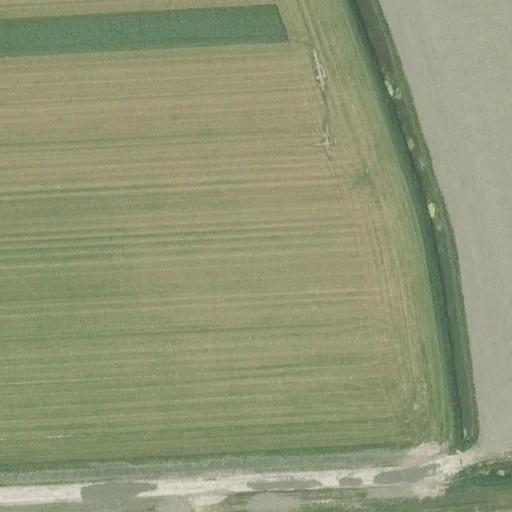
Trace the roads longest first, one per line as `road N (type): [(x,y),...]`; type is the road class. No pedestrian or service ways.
road 1 (track): [(491,453),(433,478),(0,499)]
road 2 (track): [(491,453),(486,306),(438,122),(393,0)]
